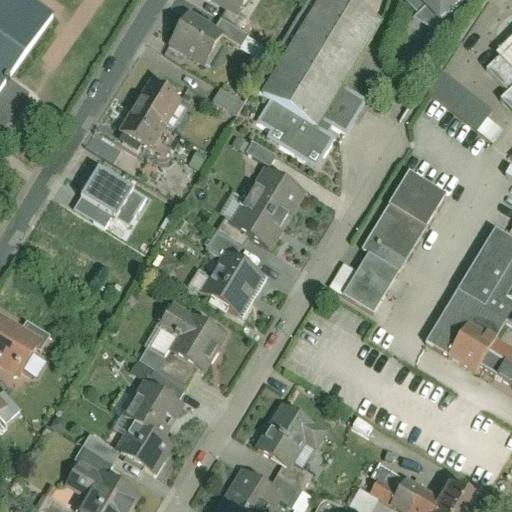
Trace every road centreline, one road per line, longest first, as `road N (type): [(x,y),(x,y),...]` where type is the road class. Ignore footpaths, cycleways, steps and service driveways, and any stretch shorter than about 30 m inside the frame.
road 1 (residential): [(181,511),(379,182),(382,151)]
road 2 (residential): [(0,264),(160,0)]
